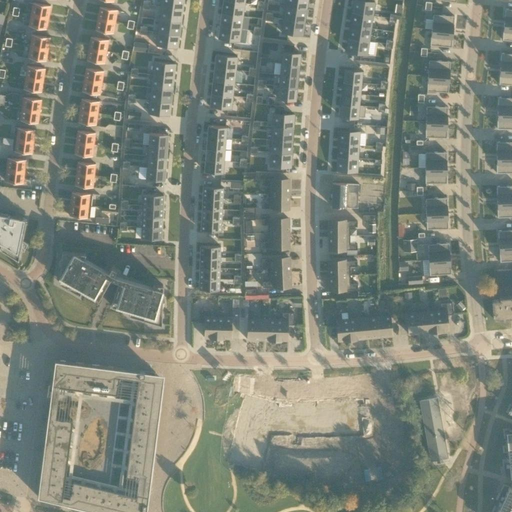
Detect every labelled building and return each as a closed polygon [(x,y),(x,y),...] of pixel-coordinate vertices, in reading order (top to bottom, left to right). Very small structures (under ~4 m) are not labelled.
[(162,0),(161,6),(182,9),(183,0),(162,0)] [(225,0),(223,0),(222,13),(243,16),(245,3),(225,0)] [(286,0),(285,6),(307,9),(308,0),(286,0)] [(362,0),(353,0),(352,12),(373,15),(375,2),(362,0)] [(33,2),(31,14),(48,17),(51,5),(33,2)] [(100,5),(97,17),(115,21),(117,9),(100,5)] [(161,6),(159,19),(181,22),(182,9),(161,6)] [(285,6),(283,19),(305,22),(307,9),(285,6)] [(258,24),(260,10),(252,9),(250,23),(258,24)] [(352,12),(350,25),(371,28),(373,15),(352,12)] [(222,13),(220,25),(241,28),(243,16),(222,13)] [(31,14),(29,26),(46,29),(48,17),(31,14)] [(433,14),(431,29),(453,31),(454,16),(433,14)] [(97,17),(95,29),(113,32),(115,21),(97,17)] [(159,19),(158,32),(179,35),(181,22),(159,19)] [(283,19),(281,32),(303,35),(305,22),(283,19)] [(511,40),(511,24),(504,24),(502,40),(511,40)] [(220,25),(218,39),(239,42),(241,28),(220,25)] [(350,25),(348,38),(369,41),(371,28),(350,25)] [(451,47),(453,31),(431,29),(430,45),(451,47)] [(158,32),(156,45),(177,48),(179,35),(158,32)] [(32,33),(30,45),(48,48),(50,36),(32,33)] [(90,35),(88,47),(106,50),(108,38),(90,35)] [(263,49),(274,51),(276,38),(265,36),(263,49)] [(348,38),(346,51),(367,54),(367,53),(369,41),(348,38)] [(134,42),(133,50),(148,52),(149,43),(134,42)] [(30,45),(28,57),(45,60),(48,48),(30,45)] [(88,47),(86,59),(104,61),(106,50),(88,47)] [(282,51),(281,62),(299,64),(300,53),(282,51)] [(511,53),(501,53),(500,68),(511,69),(511,53)] [(216,54),(214,67),(236,70),(237,56),(216,54)] [(449,77),(450,61),(429,60),(428,75),(449,77)] [(154,61),(152,74),(174,77),(175,63),(154,61)] [(281,62),(280,74),(298,75),(299,64),(281,62)] [(27,66),(25,77),(43,80),(45,69),(27,66)] [(214,67),(213,80),(234,83),(236,70),(214,67)] [(86,68),(84,79),(102,82),(104,70),(86,68)] [(511,84),(511,69),(500,68),(499,84),(511,84)] [(344,69),(343,81),(361,83),(362,71),(344,69)] [(152,74),(151,87),(172,89),(174,77),(152,74)] [(280,74),(278,85),(297,87),(298,75),(280,74)] [(448,92),(449,77),(428,75),(427,91),(448,92)] [(25,77),(24,89),(41,91),(43,80),(25,77)] [(84,79),(82,91),(100,94),(102,82),(84,79)] [(213,80),(211,93),(233,95),(234,83),(213,80)] [(343,81),(342,92),(360,94),(361,83),(343,81)] [(278,85),(277,97),(296,99),(297,87),(278,85)] [(151,87),(150,100),(171,102),(172,89),(151,87)] [(342,92),(341,104),(359,105),(360,94),(342,92)] [(211,93),(210,106),(231,109),(233,95),(211,93)] [(21,107),(39,109),(40,98),(22,96),(21,107)] [(81,97),(79,109),(97,111),(98,100),(81,97)] [(511,97),(498,97),(497,113),(511,113),(511,97)] [(150,100),(148,113),(169,116),(171,102),(150,100)] [(249,115),(250,102),(239,101),(238,114),(249,115)] [(341,104),(339,115),(358,117),(359,105),(341,104)] [(426,106),(426,121),(447,122),(448,106),(426,106)] [(21,107),(20,119),(37,121),(39,109),(21,107)] [(79,109),(77,121),(95,123),(97,111),(79,109)] [(129,111),(129,118),(140,119),(141,112),(129,111)] [(273,113),(272,126),(294,128),(294,114),(273,113)] [(511,128),(511,113),(497,113),(497,128),(511,128)] [(447,137),(447,122),(426,121),(425,137),(447,137)] [(140,131),(141,124),(128,123),(127,130),(140,131)] [(208,124),(207,136),(226,138),(226,126),(217,125),(208,124)] [(272,126),(271,139),(293,140),(294,128),(272,126)] [(15,127),(13,139),(33,141),(35,129),(15,127)] [(77,129),(75,141),(93,143),(94,131),(77,129)] [(338,130),(337,144),(359,145),(360,131),(338,130)] [(150,132),(149,144),(167,145),(168,134),(150,132)] [(207,136),(206,147),(225,149),(226,138),(207,136)] [(13,139),(12,150),(32,153),(33,141),(13,139)] [(271,139),(270,152),(292,153),(293,140),(271,139)] [(75,141),(74,153),(91,155),(93,143),(75,141)] [(511,141),(497,141),(496,157),(511,157),(511,141)] [(149,144),(148,156),(166,157),(167,145),(149,144)] [(337,144),(337,157),(358,158),(359,145),(337,144)] [(206,147),(205,159),(224,160),(225,149),(206,147)] [(261,149),(260,156),(269,158),(270,151),(261,149)] [(270,152),(270,166),(291,167),(292,153),(270,152)] [(446,152),(425,152),(425,167),(446,167),(446,152)] [(148,156),(147,168),(165,169),(166,157),(148,156)] [(7,163),(7,169),(24,171),(26,159),(8,157),(7,163)] [(337,157),(336,170),(357,171),(358,158),(337,157)] [(511,172),(511,157),(496,157),(496,173),(511,172)] [(205,159),(204,171),(223,172),(224,160),(205,159)] [(78,161),(76,173),(94,175),(95,163),(78,161)] [(447,183),(446,167),(425,167),(425,183),(447,183)] [(147,168),(146,178),(164,180),(165,169),(147,168)] [(7,169),(5,181),(23,183),(24,171),(7,169)] [(76,173),(75,185),(93,187),(94,175),(76,173)] [(268,193),(289,194),(289,179),(261,179),(261,185),(268,185),(268,193)] [(331,206),(357,207),(358,183),(332,182),(331,206)] [(511,185),(496,186),(497,201),(511,201),(511,185)] [(203,186),(203,197),(223,198),(223,187),(203,186)] [(72,192),(71,203),(91,206),(92,194),(72,192)] [(288,208),(289,194),(268,193),(268,202),(261,202),(261,208),(288,208)] [(143,194),(143,205),(163,206),(163,195),(143,194)] [(203,197),(202,208),(222,209),(223,198),(203,197)] [(447,197),(425,198),(426,213),(447,213),(447,197)] [(511,216),(511,201),(497,201),(497,217),(511,216)] [(71,203),(69,215),(90,217),(91,206),(71,203)] [(143,205),(142,216),(162,217),(163,206),(143,205)] [(202,208),(202,219),(222,220),(222,209),(202,208)] [(0,242),(1,244),(0,245),(0,248),(19,260),(27,219),(0,213),(0,242)] [(448,228),(447,213),(426,213),(427,229),(448,228)] [(142,216),(142,227),(162,228),(162,217),(142,216)] [(268,233),(289,233),(288,218),(261,218),(261,224),(268,224),(268,233)] [(202,219),(201,230),(221,231),(222,220),(202,219)] [(329,235),(350,235),(350,226),(357,226),(357,221),(329,220),(329,235)] [(142,227),(141,238),(161,239),(162,228),(142,227)] [(511,229),(498,230),(499,246),(511,245),(511,229)] [(289,233),(268,233),(268,241),(261,241),(261,247),(289,247),(289,233)] [(350,244),(350,235),(329,235),(329,249),(357,249),(357,244),(350,244)] [(403,239),(404,252),(416,251),(415,239),(403,239)] [(449,242),(427,244),(429,259),(450,258),(449,242)] [(200,245),(200,256),(220,257),(220,246),(219,246),(200,245)] [(511,260),(511,245),(499,246),(500,261),(511,260)] [(151,290),(119,281),(120,277),(116,276),(113,274),(116,268),(111,266),(106,275),(81,261),(86,253),(62,251),(62,257),(58,263),(61,264),(59,282),(79,294),(81,290),(98,300),(104,288),(115,293),(111,305),(130,311),(129,314),(162,324),(162,306),(164,300),(162,299),(163,285),(152,284),(151,290)] [(200,256),(200,267),(220,268),(220,257),(200,256)] [(269,272),(290,271),(289,257),(261,258),(262,264),(269,264),(269,272)] [(451,273),(450,258),(429,259),(430,275),(451,273)] [(329,275),(350,275),(350,266),(357,266),(357,260),(329,261),(329,275)] [(200,267),(199,278),(219,279),(220,268),(200,267)] [(290,271),(269,272),(270,281),(262,281),(262,287),(290,286),(290,271)] [(350,275),(329,275),(330,290),(357,289),(357,283),(350,283),(350,275)] [(422,275),(408,277),(408,284),(422,282),(422,275)] [(199,278),(199,289),(219,290),(219,288),(219,279),(199,278)] [(293,306),(301,306),(302,298),(293,298),(293,306)] [(460,301),(456,305),(461,310),(465,306),(460,301)] [(453,314),(452,302),(440,303),(441,309),(435,310),(434,304),(428,304),(429,310),(412,312),(412,306),(406,306),(408,335),(449,331),(447,315),(453,314)] [(336,325),(337,341),(342,340),(342,341),(357,340),(357,339),(392,336),(390,315),(389,308),(383,309),(384,316),(376,317),(375,309),(369,310),(370,317),(353,319),(353,312),(347,312),(340,313),(329,314),(330,326),(336,325)] [(218,316),(217,316),(211,316),(211,310),(199,309),(199,321),(205,322),(204,338),(218,338),(218,316)] [(218,316),(218,338),(231,339),(232,316),(223,316),(223,310),(217,310),(217,316),(218,316)] [(247,318),(246,339),(267,340),(282,341),(282,340),(287,340),(287,325),(293,325),(294,313),(282,312),(282,320),(275,319),(275,312),(270,312),(269,319),(253,319),(253,311),(247,311),(247,318)] [(146,511),(163,381),(155,380),(155,372),(55,359),(37,496),(96,510),(96,509),(114,511),(146,511)] [(245,398),(230,461),(244,465),(260,469),(259,470),(260,471),(270,434),(294,433),(294,440),(295,440),(295,436),(360,433),(359,403),(361,403),(360,402),(293,404),(293,408),(276,408),(277,405),(242,396),(242,397),(245,398)] [(437,463),(442,462),(441,458),(447,457),(437,397),(420,400),(431,460),(436,459),(437,463)] [(511,511),(511,430),(508,431),(509,436),(506,436),(509,460),(503,460),(505,477),(511,475),(511,487),(504,484),(497,499),(502,501),(496,511),(511,511)]
